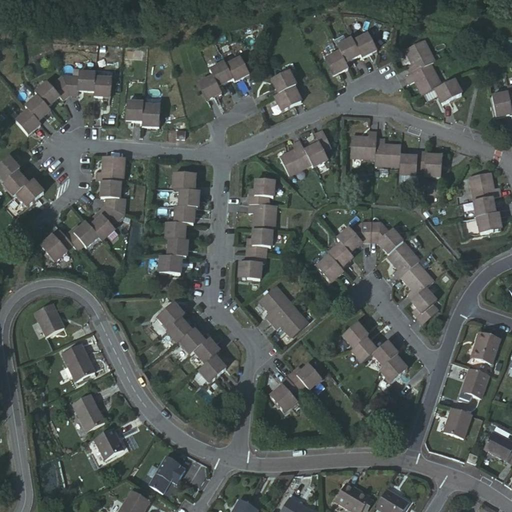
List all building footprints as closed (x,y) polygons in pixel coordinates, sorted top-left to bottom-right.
[(337,58),(323,64),(331,81),(345,74),(343,69),(358,62),(359,64),(373,57),(364,40),(349,47),(348,44),(333,51),(337,58)] [(422,45),(401,56),(408,70),(403,72),(408,80),(402,82),(406,89),(412,87),(418,101),(431,95),(438,110),(459,100),(451,85),(439,91),(428,69),(433,67),(422,45)] [(242,63),(225,71),(231,84),(233,88),(249,80),(242,63)] [(231,84),(225,71),(211,78),(217,91),(231,84)] [(294,93),(300,90),(292,74),(274,83),(281,99),(294,93)] [(81,81),(63,80),(71,99),(78,101),(79,96),(95,96),(96,84),(96,78),(81,76),(81,81)] [(217,91),(211,78),(202,82),(206,88),(192,95),(199,112),(213,105),(222,100),(217,91)] [(48,87),(35,98),(38,101),(47,112),(60,102),(64,106),(71,99),(63,80),(51,90),(48,87)] [(145,86),(145,83),(128,81),(125,103),(143,105),(145,86)] [(95,96),(94,101),(110,102),(112,85),(96,84),(95,96)] [(143,105),(143,108),(161,110),(162,87),(145,86),(143,105)] [(488,99),(492,122),(509,119),(508,114),(511,113),(511,89),(503,91),(504,96),(488,99)] [(302,108),(294,93),(281,99),(275,102),(282,118),(302,108)] [(38,101),(25,112),(29,116),(38,127),(51,117),(47,112),(38,101)] [(38,127),(29,116),(15,127),(28,142),(41,130),(38,127)] [(304,145),(299,147),(310,171),(312,175),(327,168),(323,159),(331,155),(322,136),(314,140),(316,145),(306,149),(304,145)] [(414,162),(409,161),(397,159),(398,150),(381,148),(381,144),(373,143),(373,138),(365,137),(365,143),(349,141),(348,164),(372,166),(371,173),(396,174),(396,182),(413,183),(413,177),(421,177),(421,184),(437,185),(439,161),(422,160),(422,157),(414,156),(414,162)] [(177,148),(186,147),(186,139),(178,139),(177,148)] [(314,140),(304,145),(306,149),(316,145),(314,140)] [(310,171),(299,147),(290,152),(293,156),(278,163),(287,183),(310,171)] [(0,168),(0,179),(6,186),(16,177),(19,175),(8,162),(0,168)] [(123,188),(124,164),(103,162),(102,178),(95,177),(95,186),(101,187),(119,188),(123,188)] [(2,189),(13,202),(15,201),(28,190),(16,177),(6,186),(2,189)] [(468,207),(474,239),(499,234),(495,217),(492,217),(490,202),(496,201),(494,192),(490,193),(487,177),(465,182),(470,206),(468,207)] [(169,178),(167,196),(173,196),(189,198),(190,179),(169,178)] [(250,202),(249,210),(269,211),(270,202),(275,203),(277,187),(259,186),(258,193),(258,202),(250,202)] [(28,190),(15,201),(27,215),(43,200),(32,187),(28,190)] [(105,206),(105,211),(122,221),(124,207),(118,206),(119,188),(101,187),(100,206),(105,206)] [(251,191),(250,202),(258,202),(258,193),(251,191)] [(193,215),(194,198),(189,198),(173,196),(171,214),(174,214),(193,215)] [(275,239),(278,212),(269,211),(249,210),(248,221),(255,221),(253,237),(272,238),(275,239)] [(95,227),(89,231),(101,245),(114,235),(110,231),(122,221),(105,211),(98,217),(102,221),(95,227)] [(196,232),(197,215),(193,215),(174,214),(173,230),(187,232),(196,232)] [(91,222),(95,227),(102,221),(98,217),(91,222)] [(359,250),(375,249),(387,238),(378,227),(359,229),(350,238),(346,234),(333,245),(337,249),(325,259),(326,261),(312,272),(327,289),(340,277),(337,274),(350,264),(347,260),(359,250)] [(173,230),(165,230),(164,246),(170,246),(186,248),(187,232),(173,230)] [(76,252),(81,258),(86,253),(88,257),(101,246),(101,245),(89,231),(83,236),(77,243),(73,239),(68,244),(76,252)] [(80,233),(73,239),(77,243),(83,236),(80,233)] [(387,238),(375,249),(385,261),(383,263),(394,275),(390,279),(396,285),(398,283),(409,296),(405,299),(410,305),(408,307),(413,313),(419,320),(415,323),(419,329),(435,315),(431,310),(435,307),(424,294),(432,287),(415,268),(418,266),(391,235),(387,238)] [(247,260),(266,262),(267,253),(270,253),(272,238),(253,237),(252,245),(252,254),(248,254),(247,260)] [(68,244),(65,239),(58,246),(56,244),(44,254),(50,261),(53,264),(58,270),(70,259),(69,258),(76,252),(68,244)] [(183,264),(189,264),(190,248),(186,248),(170,246),(170,263),(183,264)] [(265,271),(266,262),(247,260),(246,270),(240,270),(239,286),(258,287),(259,271),(265,271)] [(182,281),(183,264),(170,263),(163,263),(162,280),(182,281)] [(270,330),(291,311),(275,292),(258,306),(270,318),(264,324),(270,330)] [(49,307),(31,316),(44,342),(62,332),(49,307)] [(158,321),(170,335),(183,324),(187,320),(175,307),(158,321)] [(290,343),(307,330),(291,311),(270,330),(275,336),(280,331),(290,343)] [(419,320),(413,313),(409,317),(415,323),(419,320)] [(170,335),(165,338),(176,351),(178,349),(193,337),(183,324),(170,335)] [(341,344),(350,355),(363,344),(365,342),(356,331),(341,344)] [(190,362),(204,350),(206,349),(195,335),(193,337),(178,349),(190,362)] [(467,363),(473,366),(479,350),(477,350),(481,338),(476,337),(467,363)] [(479,350),(473,366),(490,371),(499,345),(481,338),(477,350),(479,350)] [(363,344),(350,355),(347,357),(359,370),(369,361),(375,356),(363,344)] [(375,356),(369,361),(380,373),(376,377),(387,389),(404,374),(393,362),(396,360),(384,348),(375,356)] [(78,349),(59,359),(73,387),(92,377),(78,349)] [(212,364),(215,362),(204,350),(190,362),(187,364),(198,376),(212,364)] [(198,376),(193,381),(204,394),(223,378),(212,364),(198,376)] [(285,383),(295,395),(302,389),(309,398),(323,385),(307,369),(294,381),(291,378),(285,383)] [(489,382),(468,375),(460,398),(481,405),(489,382)] [(288,401),(295,395),(285,383),(277,390),(280,393),(267,404),(282,421),(296,410),(288,401)] [(82,403),(64,413),(79,442),(97,433),(82,403)] [(471,423),(450,416),(442,441),(462,448),(471,423)] [(112,433),(91,443),(103,466),(123,456),(112,433)] [(511,474),(511,450),(496,440),(486,457),(511,474)] [(166,460),(149,488),(163,496),(171,483),(177,486),(185,472),(179,469),(180,467),(166,460)] [(468,463),(465,469),(471,472),(474,465),(468,463)] [(343,487),(331,505),(343,511),(359,511),(366,501),(343,487)] [(404,511),(406,509),(383,494),(372,511),(404,511)] [(127,498),(118,511),(143,511),(146,508),(127,498)] [(241,501),(233,511),(259,511),(260,511),(241,501)] [(301,511),(286,503),(280,511),(301,511)]
